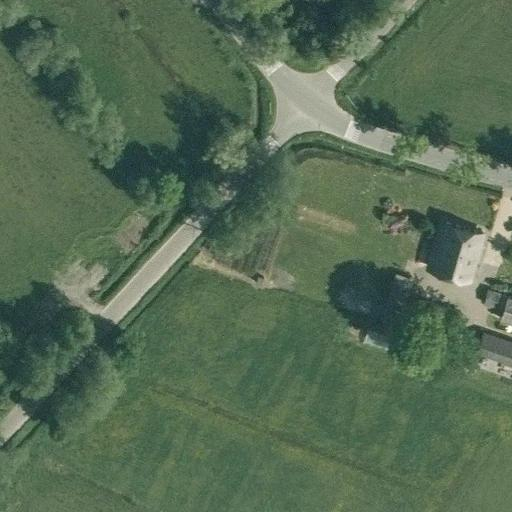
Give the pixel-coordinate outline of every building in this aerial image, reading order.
[(439,219),(426,266),(469,278),(483,232),(439,219)] [(409,328),(412,319),(454,330),(460,310),(419,298),(418,299),(404,295),(409,275),(396,272),(381,321),(409,328)] [(502,309),(499,317),(499,318),(511,322),(511,295),(506,294),(487,288),(483,303),(502,309)] [(389,333),(366,327),(362,343),(385,348),(389,333)] [(511,340),(482,330),(476,351),(511,364),(511,340)]
